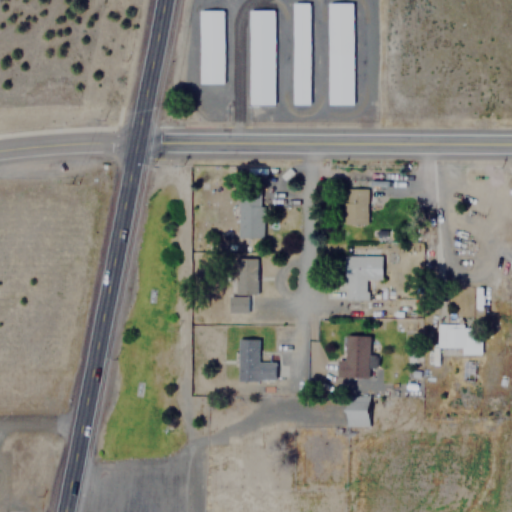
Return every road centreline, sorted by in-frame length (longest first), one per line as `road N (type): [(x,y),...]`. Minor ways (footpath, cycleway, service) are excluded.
road 1 (secondary): [(66,511),(164,0)]
road 2 (tertiary): [(511,144),(138,143)]
road 3 (residential): [(309,144),(305,311)]
road 4 (tertiary): [(0,151),(138,143)]
